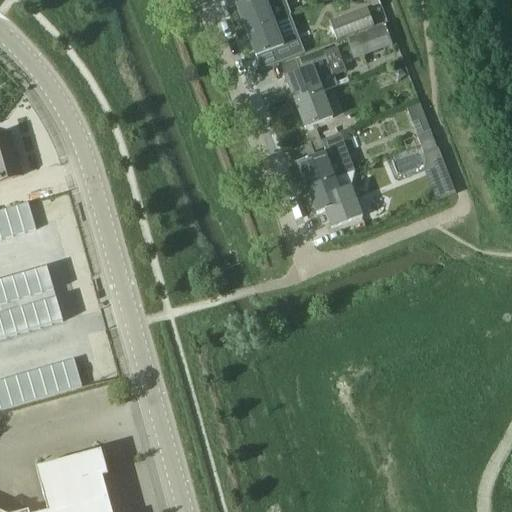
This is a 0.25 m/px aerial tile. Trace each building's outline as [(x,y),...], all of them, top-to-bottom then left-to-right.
[(259,0),(236,9),(246,34),(274,24),(289,18),(289,17),(282,0),(259,0)] [(329,24),(336,42),(373,28),(366,10),(329,24)] [(274,24),(246,34),(256,60),(275,53),(278,63),(303,53),(289,18),(274,24)] [(385,26),(345,41),(352,61),(392,46),(392,45),(396,44),(391,29),(387,31),(385,26)] [(301,75),(285,81),(295,106),(323,95),(323,93),(337,88),(323,51),(296,62),(301,75)] [(305,132),(333,121),(323,95),(295,106),(305,132)] [(419,104),(406,110),(416,136),(430,131),(419,104)] [(424,155),(437,149),(430,131),(416,136),(424,155)] [(323,151),(316,133),(307,136),(314,154),(323,151)] [(0,183),(22,177),(10,135),(0,138),(0,183)] [(325,156),(298,167),(307,192),(347,177),(354,174),(354,173),(340,136),(321,143),(326,156),(325,156)] [(347,177),(307,192),(317,217),(326,214),(333,230),(362,218),(351,188),(354,174),(347,177)] [(28,205),(16,208),(24,235),(36,232),(28,205)] [(16,208),(5,212),(13,238),(24,235),(16,208)] [(5,212),(0,213),(0,238),(1,242),(13,238),(5,212)] [(0,341),(63,324),(47,270),(0,283),(0,341)] [(74,361),(62,365),(70,392),(81,388),(74,361)] [(62,365),(51,368),(59,395),(70,392),(62,365)] [(51,368),(39,372),(47,398),(59,395),(51,368)] [(39,372),(28,375),(35,402),(47,398),(39,372)] [(28,375),(16,378),(24,405),(35,402),(28,375)] [(16,378),(5,382),(12,408),(24,405),(16,378)] [(5,382),(0,383),(0,409),(1,412),(12,408),(5,382)] [(109,511),(101,480),(106,478),(99,453),(34,470),(45,511),(109,511)]
